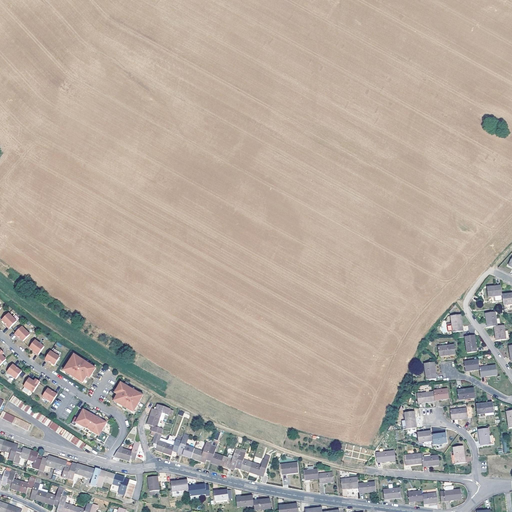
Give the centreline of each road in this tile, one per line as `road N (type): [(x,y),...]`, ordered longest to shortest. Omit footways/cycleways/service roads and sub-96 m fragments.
road 1 (residential): [(152,467),(408,511)]
road 2 (residential): [(106,464),(121,421),(38,369),(0,334)]
road 3 (track): [(368,472),(207,422)]
road 4 (residential): [(511,379),(465,310),(486,275),(511,281)]
